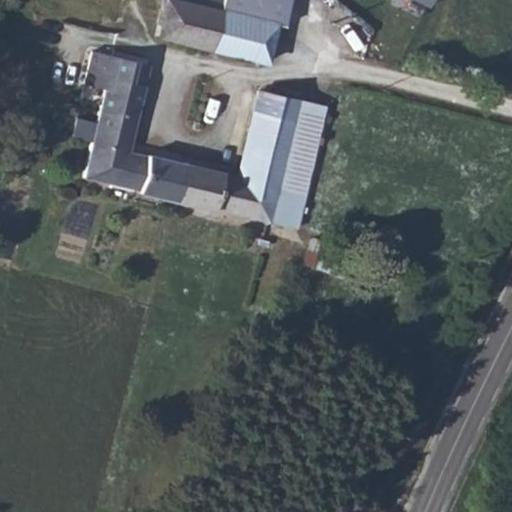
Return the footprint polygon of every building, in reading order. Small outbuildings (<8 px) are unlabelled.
[(221,0),(163,0),(155,35),(211,49),(219,10),(221,0)] [(221,0),(219,10),(275,24),(282,26),(288,0),(221,0)] [(265,62),(275,24),(219,10),(211,49),(265,62)] [(73,137),(90,142),(128,152),(148,65),(92,51),(84,84),(103,88),(95,123),(77,118),(73,137)] [(295,228),(323,106),(259,90),(237,178),(220,174),(220,172),(183,163),(178,202),(295,228)] [(128,152),(90,142),(82,177),(137,191),(128,152)] [(178,202),(183,163),(146,154),(145,156),(128,152),(137,191),(137,193),(178,202)] [(349,258),(312,242),(299,269),(336,285),(349,258)]
